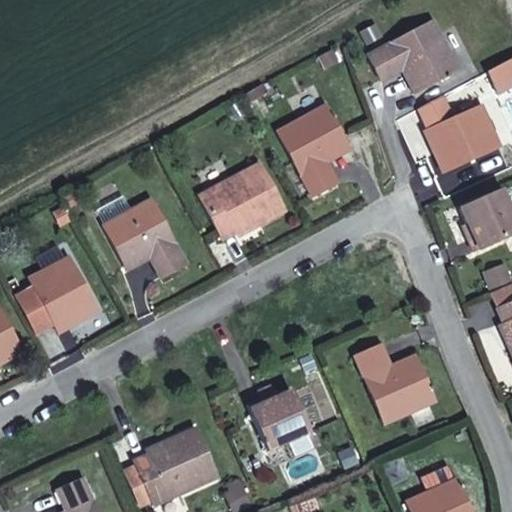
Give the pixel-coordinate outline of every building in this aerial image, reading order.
[(448,54),(435,25),(369,57),(380,83),(407,70),(419,94),(458,76),(448,54)] [(496,148),(477,108),(459,117),(422,134),(432,156),(437,153),(446,172),(496,148)] [(343,153),(322,112),(274,138),(307,205),(333,191),(320,165),(343,153)] [(284,217),(258,168),(196,202),(220,246),(257,226),(259,230),(284,217)] [(511,232),(511,223),(496,189),(468,201),(454,207),(467,235),(462,238),(469,253),(511,232)] [(94,215),(102,229),(129,215),(121,201),(94,215)] [(182,266),(148,204),(129,215),(102,229),(123,270),(148,258),(159,278),(182,266)] [(96,316),(66,263),(38,278),(25,285),(29,292),(51,331),(53,335),(73,325),(75,328),(96,316)] [(511,283),(487,294),(493,307),(511,298),(511,283)] [(29,343),(51,331),(29,292),(8,304),(29,343)] [(511,298),(493,307),(510,343),(506,345),(511,359),(511,298)] [(0,371),(21,360),(0,320),(0,371)] [(389,370),(377,342),(350,354),(380,422),(430,400),(411,359),(389,370)] [(258,399),(260,404),(272,398),(266,387),(254,393),(258,399)] [(307,434),(287,391),(272,398),(260,404),(258,399),(244,406),(266,454),(286,444),(307,434)] [(213,479),(190,431),(164,443),(166,447),(130,464),(132,467),(147,501),(150,508),(213,479)] [(425,466),(434,485),(457,475),(448,456),(425,466)] [(147,501),(132,467),(118,473),(134,507),(147,501)] [(471,511),(475,510),(458,475),(457,475),(434,485),(404,499),(410,511),(471,511)] [(91,511),(78,482),(51,494),(59,511),(91,511)]
